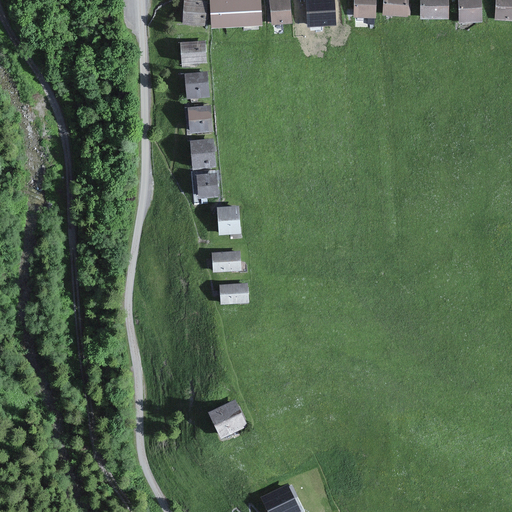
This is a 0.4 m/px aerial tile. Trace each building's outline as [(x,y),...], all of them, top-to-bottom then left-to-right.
[(215,26),(265,24),(263,0),(234,0),(214,1),(215,26)] [(272,0),(275,23),(295,21),(293,0),(272,0)] [(310,20),(332,20),(332,0),(310,0),(310,20)] [(356,0),(355,16),(378,17),(378,0),(356,0)] [(386,0),(386,14),(413,15),(414,3),(411,2),(411,0),(386,0)] [(422,0),(423,18),(452,18),(451,0),(422,0)] [(460,0),(461,21),(485,20),(483,0),(460,0)] [(511,0),(498,0),(499,20),(511,19),(511,0)] [(187,1),(185,21),(209,23),(210,3),(187,1)] [(210,62),(209,40),(183,41),(185,64),(210,62)] [(213,96),(210,72),(187,74),(189,98),(213,96)] [(217,130),(214,105),(190,108),(193,133),(217,130)] [(220,165),(218,140),(194,142),(196,167),(220,165)] [(223,196),(221,174),(200,175),(202,197),(223,196)] [(243,231),(241,205),(220,207),(221,232),(243,231)] [(244,269),(243,252),(214,253),(214,271),(244,269)] [(251,302),(250,283),(218,285),(220,304),(251,302)] [(251,422),(239,400),(211,416),(224,438),(251,422)] [(286,487),(262,499),(268,511),(294,511),(298,511),(286,487)]
